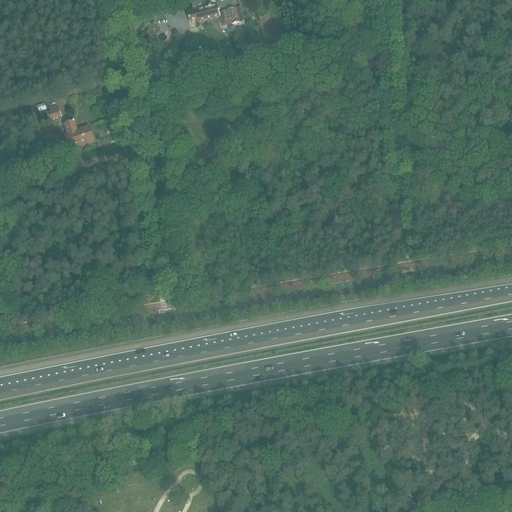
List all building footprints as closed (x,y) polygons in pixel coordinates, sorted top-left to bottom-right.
[(240,8),(235,9),(232,0),(226,0),(216,3),(217,5),(212,7),(212,6),(208,7),(208,8),(187,13),(190,22),(198,20),(198,22),(220,17),(222,27),(239,23),(244,22),(240,8)] [(37,107),(46,105),(45,97),(35,99),(37,107)] [(47,113),(50,123),(62,118),(59,109),(47,113)] [(64,127),(72,149),(94,141),(90,130),(79,134),(74,120),(59,125),(61,128),(64,127)] [(8,170),(3,172),(0,163),(0,183),(12,180),(8,170)] [(265,170),(269,193),(281,191),(277,168),(265,170)]
